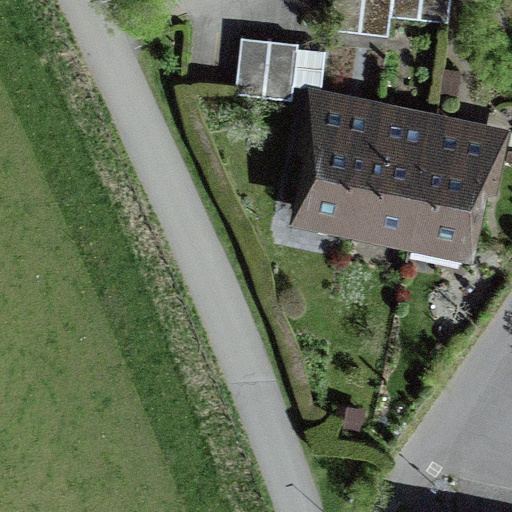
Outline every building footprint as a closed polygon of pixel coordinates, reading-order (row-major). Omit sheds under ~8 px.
[(387,38),(390,13),(446,20),(448,0),(336,0),(332,32),(387,38)] [(242,33),(234,85),(292,93),(300,41),(291,40),(257,35),(242,33)] [(355,217),(377,111),(314,99),(293,204),(355,217)] [(411,229),(433,123),(377,111),(355,217),(411,229)] [(433,123),(411,229),(477,242),(499,137),(433,123)]
